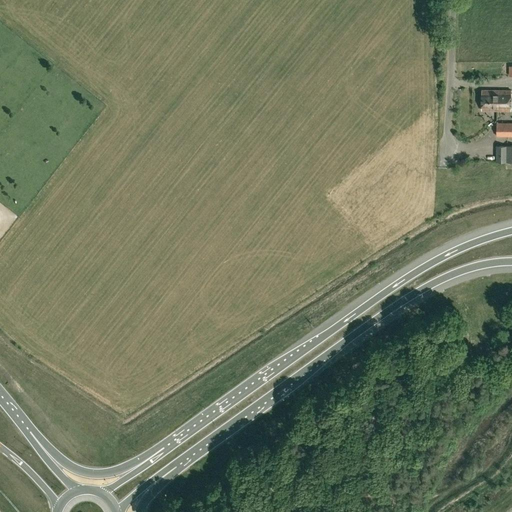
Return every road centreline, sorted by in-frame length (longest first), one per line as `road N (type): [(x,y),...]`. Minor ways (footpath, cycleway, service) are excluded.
road 1 (motorway): [(511,231),(404,279),(165,450)]
road 2 (motorway): [(174,464),(405,299),(451,274),(511,261)]
road 3 (unclassified): [(447,154),(453,0)]
road 4 (motorway): [(165,450),(93,474),(27,433)]
